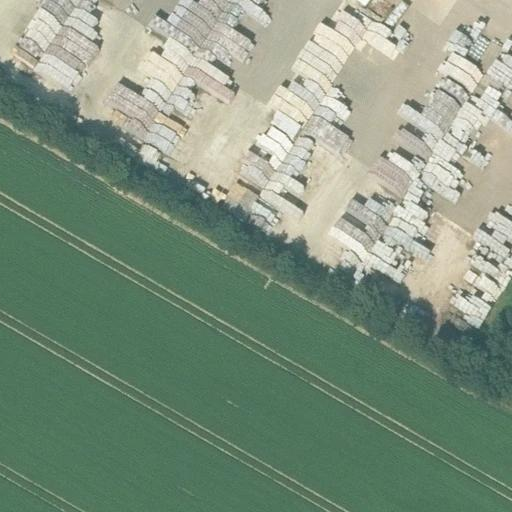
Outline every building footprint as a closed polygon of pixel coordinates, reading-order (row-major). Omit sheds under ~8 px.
[(122,24),(135,7),(125,0),(62,0),(52,13),(46,17),(28,2),(21,11),(42,28),(23,52),(38,76),(16,58),(11,64),(23,74),(30,70),(42,79),(59,59),(45,37),(53,32),(61,22),(64,27),(56,37),(72,50),(94,37),(111,15),(122,24)] [(470,132),(490,101),(470,88),(482,70),(463,58),(452,76),(435,66),(410,104),(452,131),(456,123),(470,132)] [(277,78),(316,100),(327,81),(288,59),(277,78)] [(308,131),(343,152),(363,121),(342,108),(354,88),(339,79),(308,131)] [(241,172),(296,199),(310,170),(280,155),(291,130),(281,125),(283,122),(254,108),(245,125),(261,132),(241,172)] [(370,206),(330,263),(378,297),(406,258),(382,241),(389,230),(409,244),(427,218),(419,212),(434,190),(417,179),(443,142),(434,136),(421,156),(410,148),(383,188),(396,197),(383,216),(370,206)] [(293,156),(305,163),(315,147),(303,139),(293,156)] [(201,201),(261,228),(269,211),(261,207),(263,204),(211,180),(201,201)]
